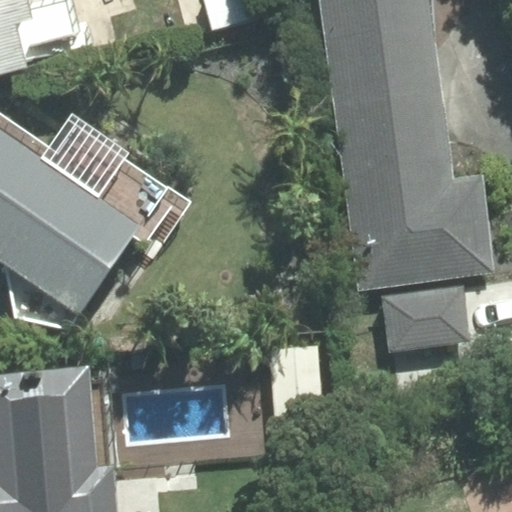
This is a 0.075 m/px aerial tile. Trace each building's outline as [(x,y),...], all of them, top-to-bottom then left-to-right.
[(0,0),(0,82),(10,80),(0,41),(0,37),(14,34),(5,0),(0,0)] [(410,0),(304,0),(350,298),(488,277),(474,185),(439,191),(410,0)] [(0,158),(0,286),(59,330),(120,246),(0,158)] [(454,292),(373,304),(382,358),(462,346),(454,292)] [(312,442),(312,356),(264,356),(264,442),(312,442)] [(0,511),(105,511),(103,477),(80,479),(73,382),(0,387),(0,511)]
